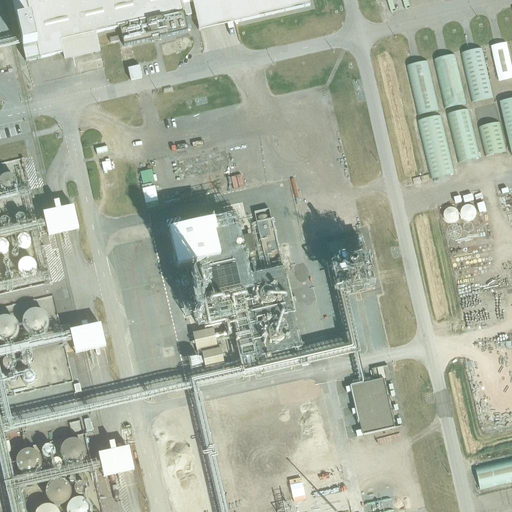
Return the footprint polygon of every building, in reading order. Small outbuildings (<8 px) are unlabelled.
[(25,0),(26,1),(12,4),(26,63),(64,55),(65,62),(100,54),(96,34),(120,30),(124,48),(187,35),(185,18),(195,15),(199,33),(310,8),(307,0),(25,0)] [(511,72),(506,45),(490,48),(498,83),(511,79),(511,72)] [(482,50),(460,55),(471,104),(493,99),(482,50)] [(454,57),(433,61),(444,110),(466,105),(454,57)] [(113,58),(101,61),(105,72),(116,69),(113,58)] [(81,60),(83,74),(95,73),(93,59),(81,60)] [(427,63),(406,68),(417,117),(438,112),(427,63)] [(511,100),(499,104),(511,157),(511,100)] [(467,111),(447,116),(459,164),(480,160),(467,111)] [(454,176),(439,118),(418,123),(432,181),(454,176)] [(499,124),(478,129),(485,158),(506,153),(499,124)] [(106,148),(95,150),(96,156),(107,153),(106,148)] [(110,162),(102,163),(105,191),(113,190),(110,162)] [(152,171),(139,173),(142,185),(154,183),(152,171)] [(233,190),(243,187),(240,176),(230,179),(233,190)] [(16,189),(17,187),(16,184),(15,181),(13,180),(11,178),(8,178),(5,178),(3,180),(1,182),(0,183),(0,189),(1,191),(2,193),(4,194),(6,195),(8,195),(10,195),(12,194),(14,193),(16,191),(16,189)] [(142,190),(144,206),(157,203),(154,188),(142,190)] [(293,511),(292,504),(282,505),(283,511),(226,511),(215,461),(217,460),(218,460),(215,450),(214,449),(212,450),(202,407),(204,406),(202,396),(200,397),(199,391),(300,369),(301,371),(302,372),(307,371),(308,370),(308,367),(352,357),(358,382),(364,381),(358,356),(360,355),(347,296),(374,290),(362,242),(356,243),(358,251),(347,253),(348,257),(337,259),(338,261),(332,263),(348,347),(347,348),(257,369),(256,361),(255,359),(242,361),(244,372),(133,398),(21,424),(18,422),(12,423),(0,372),(0,361),(72,344),(71,336),(0,351),(0,294),(49,283),(48,277),(0,288),(0,242),(47,231),(45,224),(0,234),(0,205),(30,198),(29,192),(0,198),(0,445),(6,444),(4,437),(9,436),(8,434),(135,405),(190,393),(217,511),(293,511)] [(43,216),(45,224),(47,231),(49,239),(79,232),(74,209),(61,212),(59,204),(54,205),(56,213),(43,216)] [(472,222),(474,220),(475,218),(476,215),(475,212),(474,210),(472,209),(469,208),(467,207),(464,208),(462,210),(460,212),(460,214),(460,217),(461,219),(462,221),(465,223),(467,223),(470,223),(472,222)] [(247,216),(252,236),(255,251),(245,253),(250,278),(285,271),(270,211),(247,216)] [(25,222),(25,221),(24,219),(23,218),(21,218),(19,218),(18,218),(17,219),(16,220),(15,222),(15,223),(16,225),(17,226),(18,227),(20,227),(21,227),(23,227),(24,225),(25,224),(25,222)] [(10,225),(10,224),(9,222),(7,221),(6,221),(4,221),(3,221),(1,222),(1,223),(0,225),(0,227),(1,228),(2,229),(3,230),(5,231),(6,230),(8,230),(9,228),(10,227),(10,225)] [(208,326),(232,320),(242,361),(255,359),(256,361),(302,351),(285,271),(250,278),(245,253),(255,251),(252,236),(251,236),(250,232),(247,233),(248,237),(241,239),(239,231),(233,233),(231,221),(169,235),(177,271),(205,265),(208,281),(191,286),(191,283),(189,284),(189,282),(177,284),(185,318),(206,314),(208,326)] [(30,245),(30,244),(29,242),(29,241),(28,240),(26,239),(24,238),(22,238),(21,239),(20,240),(18,241),(18,243),(18,244),(18,246),(19,248),(21,249),(22,250),(23,250),(25,250),(27,249),(28,249),(29,248),(29,247),(30,245)] [(9,251),(9,249),(9,248),(8,246),(8,245),(6,244),(5,243),(4,242),(2,242),(1,242),(0,242),(0,255),(1,256),(3,256),(5,255),(6,255),(7,254),(8,252),(9,251)] [(36,272),(37,270),(36,268),(36,267),(34,264),(33,263),(32,262),(31,261),(28,261),(27,261),(24,261),(21,263),(20,264),(19,266),(18,268),(18,270),(18,271),(19,273),(20,275),(21,276),(22,278),(23,278),(25,279),(27,279),(29,279),(31,279),(32,278),(34,277),(35,275),(36,274),(36,272)] [(14,280),(14,279),(13,278),(12,276),(10,276),(9,276),(7,276),(6,277),(5,278),(5,279),(5,281),(5,282),(6,283),(7,284),(8,285),(10,285),(11,284),(12,283),(13,282),(14,280)] [(49,328),(49,326),(48,322),(47,319),(46,317),(43,315),(41,314),(39,313),(37,313),(34,313),(32,313),(29,314),(28,315),(26,318),(24,320),(23,323),(23,325),(23,327),(23,330),(24,332),(26,334),(28,336),(31,338),(32,338),(35,339),(38,339),(40,338),(43,337),(45,335),(46,333),(48,330),(49,328)] [(203,325),(203,323),(203,322),(203,320),(202,319),(201,318),(199,318),(198,318),(196,318),(195,319),(194,321),(194,322),(194,324),(195,325),(196,326),(197,327),(199,327),(200,327),(202,326),(203,325)] [(19,335),(19,332),(18,328),(17,326),(16,324),(14,322),(11,320),(9,320),(7,319),(4,319),(2,320),(0,320),(0,343),(1,344),(2,345),(5,345),(8,345),(10,345),(13,344),(15,342),(16,340),(18,337),(19,335)] [(71,336),(72,344),(75,356),(106,349),(101,327),(88,330),(87,324),(81,325),(83,331),(70,334),(71,336)] [(193,335),(196,353),(217,348),(213,331),(193,335)] [(220,350),(202,355),(205,370),(224,366),(220,350)] [(21,366),(23,368),(25,369),(27,369),(29,369),(31,368),(33,366),(33,364),(34,362),(33,360),(32,358),(30,357),(28,356),(26,356),(24,356),(22,358),(21,360),(20,362),(20,364),(21,366)] [(4,370),(5,372),(7,373),(9,373),(12,373),(14,372),(15,370),(16,368),(17,366),(16,364),(15,362),(13,360),(11,360),(9,360),(7,360),(5,362),(4,363),(3,366),(3,368),(4,370)] [(196,361),(187,363),(189,371),(198,369),(202,367),(201,361),(196,361)] [(377,370),(379,382),(371,383),(369,380),(364,381),(358,382),(351,384),(352,388),(350,388),(362,437),(394,430),(383,381),(385,380),(382,369),(377,370)] [(7,381),(8,383),(8,385),(9,386),(11,387),(13,387),(14,387),(16,386),(17,385),(18,383),(18,381),(18,380),(17,378),(15,377),(14,376),(12,376),(10,377),(9,378),(8,380),(7,381)] [(11,454),(9,443),(6,444),(0,445),(0,456),(8,455),(11,454)] [(73,467),(77,467),(80,465),(83,463),(85,459),(86,455),(85,451),(83,448),(80,445),(77,443),(73,443),(69,444),(65,446),(62,449),(61,453),(61,457),(63,461),(65,464),(69,467),(73,467)] [(102,473),(103,480),(134,473),(129,450),(116,452),(114,444),(109,445),(111,454),(98,457),(100,464),(102,473)] [(46,460),(48,461),(50,460),(52,459),(54,458),(55,456),(55,454),(54,452),(53,450),(52,449),(50,448),(48,448),(45,448),(44,450),(43,451),(42,453),(42,455),(43,457),(44,459),(46,460)] [(28,477),(32,477),(36,475),(39,472),(41,469),(41,465),(41,461),(39,457),(36,455),(32,453),(28,453),(24,454),(21,456),(18,459),(17,463),(17,467),(18,471),(21,474),(24,476),(28,477)] [(75,482),(75,481),(75,480),(74,480),(102,473),(100,464),(14,482),(8,455),(0,456),(0,465),(10,511),(92,511),(92,508),(91,506),(89,505),(87,503),(86,496),(87,495),(87,494),(88,492),(87,491),(87,489),(86,488),(85,486),(84,486),(82,485),(80,485),(79,486),(77,486),(75,484),(75,483),(75,482)] [(54,470),(55,471),(57,472),(58,471),(60,471),(61,469),(62,468),(62,466),(62,465),(61,464),(60,463),(59,462),(57,462),(55,462),(54,463),(53,464),(52,465),(52,467),(52,469),(54,470)] [(511,463),(475,471),(479,491),(511,485),(511,463)]
